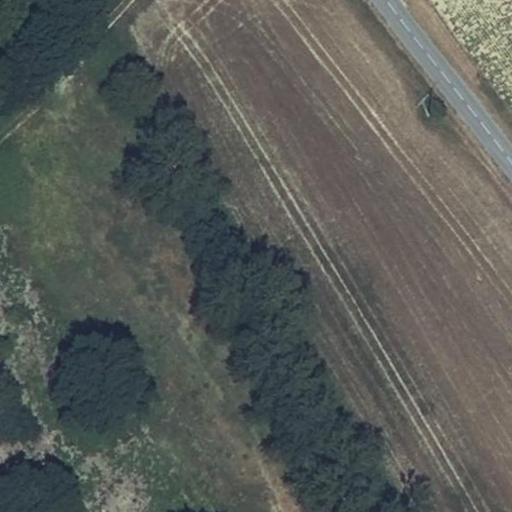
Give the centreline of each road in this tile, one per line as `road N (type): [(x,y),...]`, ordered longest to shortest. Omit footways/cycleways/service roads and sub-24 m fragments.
road 1 (tertiary): [(386,0),(511,162)]
road 2 (track): [(0,128),(125,0)]
